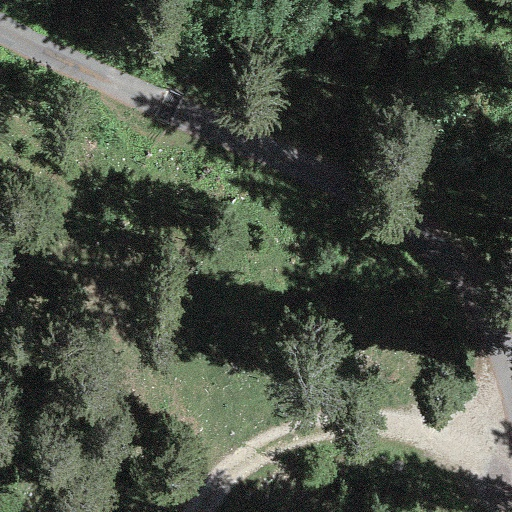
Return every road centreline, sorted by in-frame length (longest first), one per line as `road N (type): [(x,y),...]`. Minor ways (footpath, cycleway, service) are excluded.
road 1 (track): [(511,378),(465,273),(410,222),(0,25)]
road 2 (track): [(203,511),(244,462),(284,437),(325,425),(511,437)]
